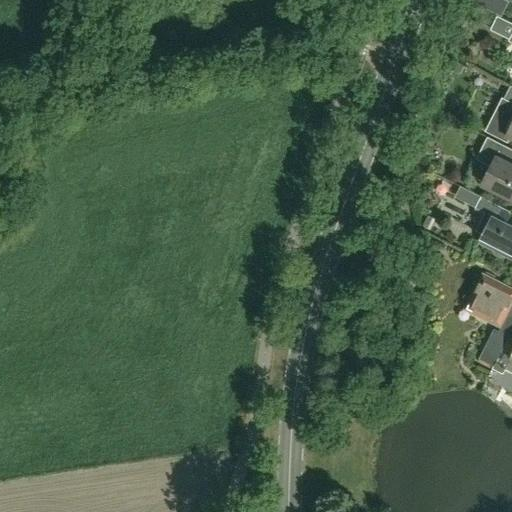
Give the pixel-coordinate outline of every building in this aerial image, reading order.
[(511,86),(500,107),(488,131),(507,140),(510,135),(511,135),(511,86)] [(483,184),(511,198),(511,165),(509,163),(511,157),(511,149),(487,137),(476,159),(491,167),(483,184)] [(511,254),(511,225),(505,222),(511,211),(481,196),(475,208),(484,212),(475,230),(483,234),(479,242),(501,254),(503,250),(511,254)] [(472,313),(500,327),(511,304),(511,287),(483,273),(468,302),(473,304),(474,307),(472,313)] [(511,329),(511,327),(508,335),(494,328),(479,358),(493,366),(511,329)]
